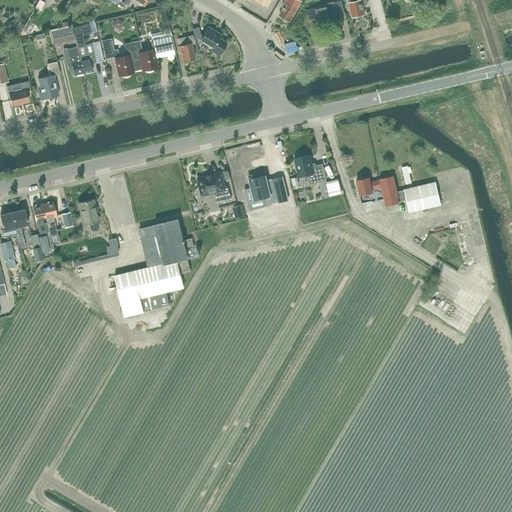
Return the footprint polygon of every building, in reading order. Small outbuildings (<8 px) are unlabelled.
[(44,0),(42,7),(48,10),(53,0),(52,0),(44,0)] [(302,0),(285,0),(282,6),(284,7),(279,15),(284,18),(284,20),(287,21),(289,21),(290,22),(302,0)] [(347,0),(352,17),(364,14),(362,6),(367,5),(365,0),(347,0)] [(328,16),(335,14),(333,3),(325,4),(326,7),(308,11),(312,27),(330,23),(328,16)] [(116,18),(112,25),(116,28),(121,27),(123,22),(116,18)] [(72,28),(77,47),(84,74),(93,71),(91,65),(96,63),(91,44),(83,46),(81,36),(91,33),(89,24),(72,28)] [(61,39),(73,36),(71,26),(57,29),(51,30),(54,44),(61,42),(61,39)] [(212,49),(211,51),(220,56),(227,43),(219,39),(221,35),(208,27),(202,36),(200,34),(199,27),(193,29),(195,37),(201,41),(203,42),(203,43),(212,49)] [(131,43),(137,70),(141,70),(142,72),(147,70),(148,71),(152,70),(153,69),(157,68),(154,54),(174,49),(171,35),(150,40),(153,50),(141,52),(139,41),(131,43)] [(193,59),(194,59),(191,44),(193,43),(192,36),(177,39),(179,47),(177,47),(179,53),(181,53),(183,61),(187,60),(189,61),(192,60),(193,59)] [(137,70),(131,43),(123,45),(126,56),(119,57),(117,50),(113,51),(111,39),(101,41),(105,59),(114,57),(118,77),(123,76),(124,76),(129,75),(130,74),(134,73),(134,71),(137,70)] [(72,67),(75,76),(84,74),(77,47),(62,51),(63,61),(68,59),(70,67),(72,67)] [(40,100),(43,99),(43,100),(59,96),(54,76),(59,75),(56,62),(47,64),(50,76),(38,79),(41,91),(38,92),(40,100)] [(0,64),(0,83),(8,82),(4,63),(0,64)] [(28,80),(6,86),(9,94),(11,106),(28,102),(26,93),(31,92),(30,87),(28,80)] [(310,155),(294,158),(299,177),(308,175),(310,184),(326,180),(322,164),(315,166),(315,165),(313,164),(312,165),(310,155)] [(421,171),(419,164),(410,167),(414,182),(426,179),(424,170),(421,171)] [(408,166),(402,167),(406,184),(411,183),(408,166)] [(228,186),(224,187),(221,173),(198,179),(202,196),(214,192),(217,204),(231,200),(228,186)] [(251,188),(243,190),(248,210),(266,206),(264,197),(270,196),(271,203),(279,201),(279,202),(288,200),(282,177),(273,179),(274,181),(267,183),(265,176),(261,177),(261,176),(260,176),(259,174),(248,176),(251,188)] [(404,190),(397,192),(394,176),(379,179),(379,180),(375,181),(377,189),(381,188),(385,206),(407,201),(409,213),(441,205),(436,182),(404,189),(404,190)] [(377,189),(375,181),(371,182),(369,177),(357,180),(360,196),(373,193),(372,191),(377,189)] [(338,179),(326,182),(327,188),(328,192),(329,197),(342,193),(338,179)] [(98,222),(93,200),(78,204),(84,225),(88,224),(89,230),(90,231),(98,229),(99,227),(98,222)] [(53,218),(57,217),(53,202),(51,202),(48,202),(47,203),(43,204),(49,231),(50,236),(58,235),(53,218)] [(46,232),(49,231),(43,204),(39,205),(35,205),(34,207),(33,207),(36,222),(37,222),(40,234),(46,233),(46,232)] [(243,205),(233,207),(236,220),(246,217),(243,205)] [(20,227),(28,225),(24,209),(12,212),(18,235),(19,241),(24,240),(20,227)] [(18,235),(12,212),(0,215),(4,230),(1,231),(3,238),(18,235)] [(70,212),(62,214),(65,228),(73,226),(70,212)] [(197,244),(193,246),(192,239),(183,241),(178,219),(139,229),(148,267),(115,276),(125,317),(170,305),(167,292),(185,288),(181,274),(191,272),(188,259),(200,257),(197,244)] [(38,234),(30,236),(36,260),(44,258),(41,247),(40,239),(38,234)] [(108,240),(108,239),(110,246),(111,254),(119,252),(115,238),(108,240)] [(455,238),(451,246),(460,251),(464,243),(455,238)] [(15,266),(13,259),(14,259),(10,241),(0,243),(4,261),(6,261),(8,268),(15,266)] [(14,260),(17,274),(26,272),(23,258),(14,260)] [(454,322),(472,329),(479,312),(467,307),(471,299),(464,296),(454,322)] [(134,341),(129,343),(133,356),(138,355),(134,341)]
